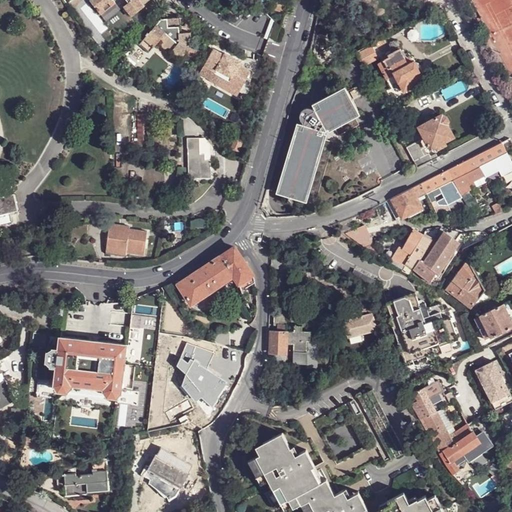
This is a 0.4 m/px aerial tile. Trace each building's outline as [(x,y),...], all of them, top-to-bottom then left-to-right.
[(71,0),(67,3),(73,13),(80,0),(71,0)] [(94,0),(92,2),(104,17),(118,6),(115,1),(115,0),(125,0),(129,5),(134,0),(94,0)] [(140,0),(134,0),(129,5),(126,8),(133,18),(146,7),(145,6),(140,0)] [(288,0),(276,0),(274,9),(285,12),(288,0)] [(246,11),(239,4),(232,10),(239,17),(246,11)] [(104,17),(106,19),(120,8),(118,6),(104,17)] [(471,8),(463,11),(469,22),(477,18),(471,8)] [(143,42),(153,50),(159,44),(180,61),(186,54),(196,61),(202,52),(192,46),(191,33),(181,34),(179,18),(161,20),(143,42)] [(322,23),(318,38),(326,40),(329,25),(322,23)] [(384,37),(373,43),(376,47),(378,46),(387,42),(384,37)] [(149,56),(153,50),(143,42),(138,48),(149,56)] [(337,57),(329,43),(316,52),(325,65),(337,57)] [(359,50),(357,52),(365,66),(378,59),(372,47),(361,52),(359,50)] [(231,83),(241,89),(253,72),(242,66),(244,63),(227,53),(226,55),(216,49),(199,75),(211,81),(216,74),(230,81),(231,83)] [(402,88),(404,92),(413,86),(415,89),(425,84),(419,72),(420,72),(419,70),(415,62),(414,61),(413,61),(409,64),(406,59),(400,49),(396,51),(396,50),(393,52),(393,53),(382,59),(383,61),(379,63),(388,79),(392,77),(395,75),(402,88)] [(231,83),(230,81),(226,89),(235,98),(243,103),(243,89),(241,89),(231,83)] [(277,193),(316,205),(334,142),(319,138),(322,130),(325,126),(331,122),(339,135),(364,122),(345,86),(312,104),(315,108),(313,109),(312,108),(308,107),(304,108),(301,111),(300,115),(301,119),(303,122),(302,124),(297,123),(277,193)] [(355,89),(350,92),(354,98),(358,96),(355,89)] [(140,142),(150,142),(150,115),(140,115),(140,142)] [(421,159),(424,164),(433,160),(430,153),(425,156),(422,150),(430,146),(431,149),(436,146),(438,150),(447,145),(445,142),(454,136),(448,124),(449,124),(450,120),(447,116),(443,115),(420,126),(425,138),(408,147),(415,161),(421,159)] [(206,162),(212,162),(211,148),(206,139),(200,140),(201,156),(206,156),(206,162)] [(212,181),(212,162),(206,162),(206,156),(201,156),(200,140),(187,140),(189,182),(212,181)] [(392,198),(402,217),(408,215),(411,213),(422,207),(418,199),(482,166),(499,157),(508,153),(505,147),(504,145),(502,142),(392,198)] [(511,157),(509,152),(508,153),(499,157),(482,166),(487,177),(498,172),(495,166),(511,157)] [(19,211),(15,194),(0,197),(0,215),(10,213),(19,211)] [(387,200),(397,220),(402,217),(392,198),(387,200)] [(0,215),(0,224),(12,222),(10,213),(0,215)] [(345,233),(355,229),(350,217),(332,224),(340,230),(345,233)] [(129,226),(130,223),(110,220),(106,249),(126,252),(127,250),(144,253),(147,228),(129,226)] [(364,246),(372,243),(365,225),(355,229),(345,233),(354,239),(360,243),(364,246)] [(414,268),(431,281),(437,272),(440,274),(460,242),(444,231),(424,261),(421,259),(432,240),(414,229),(403,248),(399,246),(392,259),(405,266),(408,261),(416,265),(414,268)] [(277,245),(281,233),(268,232),(268,231),(267,231),(267,233),(264,233),(260,245),(260,246),(277,245)] [(376,254),(378,250),(372,243),(364,246),(376,254)] [(235,247),(180,285),(192,304),(234,276),(240,284),(245,280),(249,286),(255,282),(254,275),(235,247)] [(461,253),(450,271),(454,273),(466,256),(461,253)] [(486,289),(468,258),(446,288),(472,308),(486,289)] [(348,282),(370,292),(376,280),(355,269),(348,282)] [(240,284),(243,290),(249,286),(245,280),(240,284)] [(391,318),(406,358),(461,339),(455,323),(449,308),(446,309),(443,302),(428,307),(423,292),(396,301),(401,315),(394,317),(391,318)] [(501,305),(498,299),(495,300),(485,305),(488,311),(501,305)] [(401,315),(396,301),(389,304),(394,317),(401,315)] [(359,305),(361,312),(361,313),(368,311),(369,314),(375,313),(372,302),(359,305)] [(511,318),(504,303),(501,305),(488,311),(481,315),(491,336),(511,326),(511,318)] [(449,308),(455,323),(458,321),(453,307),(449,308)] [(295,351),(308,351),(309,340),(311,340),(312,330),(303,329),(303,324),(296,325),(296,330),(287,330),(287,324),(286,323),(286,310),(275,310),(274,323),(278,323),(277,331),(272,330),(271,351),(286,351),(287,343),(295,343),(295,351)] [(345,320),(350,339),(379,331),(375,313),(369,314),(362,316),(361,313),(361,312),(355,313),(356,318),(345,320)] [(52,366),(57,366),(55,385),(59,390),(68,391),(67,401),(77,401),(77,402),(78,406),(81,408),(92,409),(94,409),(97,407),(97,404),(107,405),(108,396),(117,397),(122,392),(128,344),(61,337),(59,349),(54,348),(49,352),(48,361),(52,366)] [(406,358),(408,365),(463,345),(461,339),(406,358)] [(511,351),(511,342),(497,350),(501,357),(511,351)] [(476,370),(493,401),(511,392),(494,361),(476,370)] [(0,406),(14,399),(17,398),(5,377),(0,379),(0,406)] [(454,474),(460,469),(456,465),(466,459),(468,462),(494,446),(487,434),(478,439),(476,436),(474,431),(473,432),(468,424),(456,432),(461,440),(455,444),(430,398),(444,390),(438,380),(407,397),(412,404),(440,454),(447,465),(454,474)] [(406,451),(373,390),(301,428),(307,440),(312,438),(336,484),(361,470),(359,468),(376,460),(379,466),(406,451)] [(452,391),(446,394),(450,402),(456,399),(452,391)] [(511,395),(511,392),(493,401),(496,408),(511,400),(511,395)] [(26,416),(26,405),(21,404),(18,416),(23,416),(26,416)] [(438,412),(445,426),(453,421),(446,407),(438,412)] [(176,413),(183,424),(189,421),(182,409),(176,413)] [(197,428),(200,425),(198,424),(193,419),(190,422),(197,428)] [(485,430),(476,436),(478,439),(487,434),(485,430)] [(445,511),(436,495),(428,499),(426,495),(419,499),(418,498),(410,502),(409,500),(404,492),(389,500),(391,504),(375,511),(366,511),(365,509),(368,507),(359,491),(353,495),(349,497),(345,489),(336,494),(327,478),(324,480),(321,482),(313,467),(316,465),(307,449),(300,453),(297,455),(292,447),(291,448),(283,432),(257,447),(261,454),(257,457),(270,479),(275,488),(281,485),(294,508),(303,503),(310,499),(316,511),(445,511)] [(26,435),(27,443),(37,442),(36,435),(26,435)] [(156,454),(189,472),(194,464),(174,453),(156,454)] [(178,488),(180,489),(183,484),(189,473),(190,473),(189,472),(156,454),(156,455),(157,456),(147,474),(145,473),(144,475),(151,479),(153,480),(158,472),(162,474),(159,478),(178,488)] [(250,461),(263,483),(270,479),(257,457),(250,461)] [(65,476),(67,496),(83,494),(83,491),(89,490),(89,492),(109,490),(106,463),(93,466),(94,474),(76,476),(76,475),(67,475),(65,475),(65,476)] [(324,480),(316,465),(313,467),(321,482),(324,480)] [(162,487),(170,499),(178,495),(176,492),(177,491),(178,488),(159,478),(162,474),(158,472),(153,480),(151,479),(151,484),(162,487)] [(275,488),(287,511),(294,508),(281,485),(275,488)] [(307,511),(316,511),(310,499),(303,503),(307,511)]
